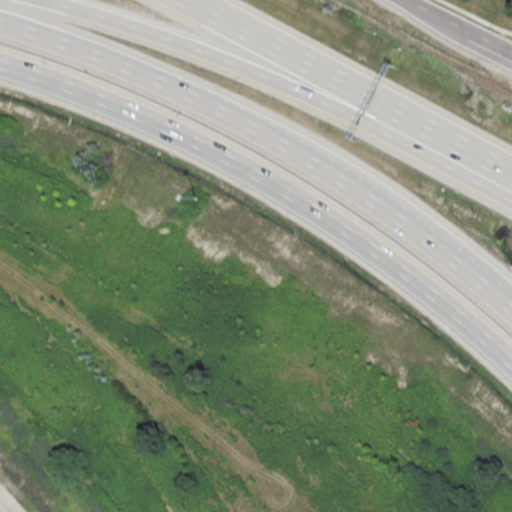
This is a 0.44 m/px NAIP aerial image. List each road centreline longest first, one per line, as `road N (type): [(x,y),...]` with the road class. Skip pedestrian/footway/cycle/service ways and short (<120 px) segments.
road 1 (motorway): [(0,63),(140,117),(270,182),(416,280),(511,363)]
road 2 (motorway): [(511,309),(396,217),(281,143),(127,67),(0,21)]
road 3 (motorway): [(511,197),(324,102),(62,4)]
road 4 (motorway): [(511,288),(348,167),(281,143)]
road 5 (motorway): [(511,173),(272,44)]
road 6 (tertiary): [(395,0),(511,58)]
